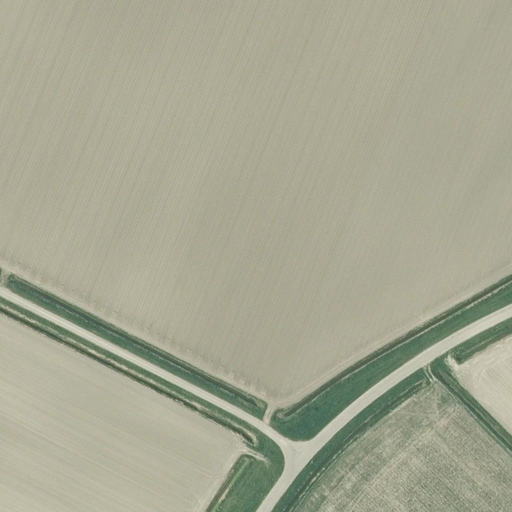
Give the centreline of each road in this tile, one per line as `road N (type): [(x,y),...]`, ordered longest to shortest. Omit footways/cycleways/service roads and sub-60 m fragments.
road 1 (unclassified): [(300,461),(253,422),(0,293)]
road 2 (tertiary): [(300,461),(374,392),(511,311)]
